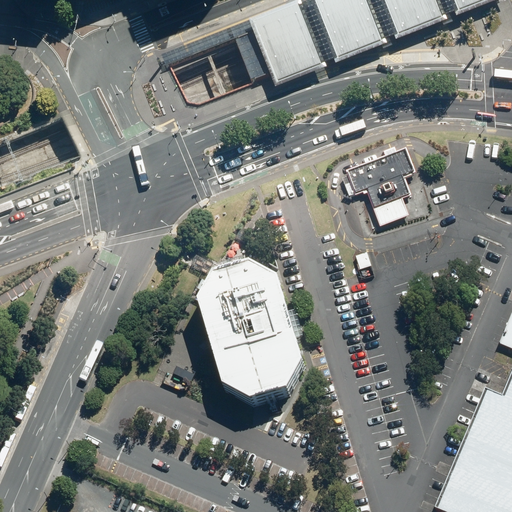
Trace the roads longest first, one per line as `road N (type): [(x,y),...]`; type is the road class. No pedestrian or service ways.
road 1 (primary): [(124,171),(337,90),(431,78),(511,90)]
road 2 (primary): [(511,108),(375,117),(133,203)]
road 3 (secondary): [(13,511),(128,259),(133,203)]
road 4 (unknown): [(106,442),(124,402),(146,394),(305,464)]
road 5 (primary): [(133,203),(0,254)]
road 6 (residential): [(80,46),(134,141),(124,171)]
road 7 (primary): [(0,218),(124,171)]
